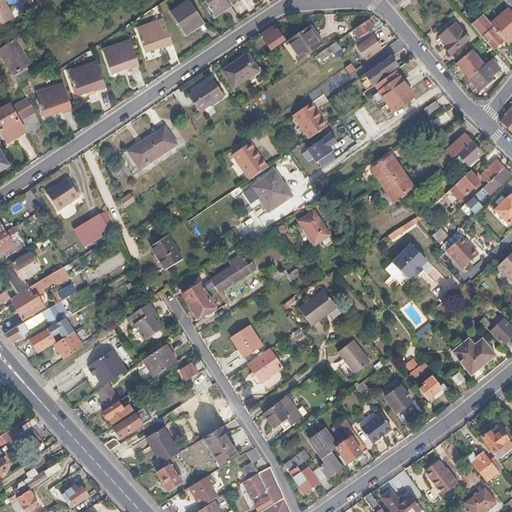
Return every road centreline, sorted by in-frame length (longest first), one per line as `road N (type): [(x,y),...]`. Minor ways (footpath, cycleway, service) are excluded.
road 1 (residential): [(0,198),(297,0)]
road 2 (residential): [(296,511),(270,456),(166,299)]
road 3 (residential): [(322,511),(511,371)]
road 4 (primary): [(141,511),(0,355)]
road 5 (residential): [(371,0),(481,119)]
